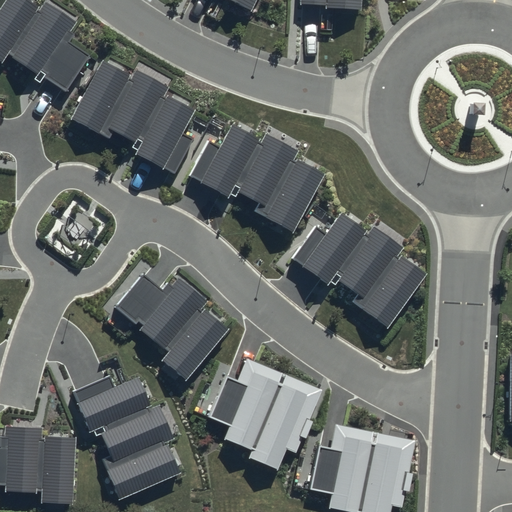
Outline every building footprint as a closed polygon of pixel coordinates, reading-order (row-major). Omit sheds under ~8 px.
[(24,0),(4,0),(0,7),(0,61),(6,53),(64,91),(89,53),(65,37),(76,20),(44,0),(41,0),(36,8),(24,0)] [(211,0),(212,0),(225,0),(246,11),(251,0),(211,0)] [(301,0),(301,12),(323,13),(324,7),(358,8),(358,0),(301,0)] [(125,147),(163,167),(194,108),(162,92),(167,83),(134,65),(129,75),(100,59),(70,117),(99,132),(103,124),(130,138),(125,147)] [(254,210),(292,230),(323,171),(291,155),(296,146),(263,128),(258,137),(229,122),(199,180),(228,195),(232,187),(259,200),(254,210)] [(350,299),(384,324),(424,271),(395,250),(401,242),(371,219),(365,228),(338,208),(300,261),(327,280),(332,273),(356,290),(350,299)] [(185,376),(228,322),(203,303),(208,296),(176,270),(162,288),(141,270),(114,304),(167,347),(160,356),(185,376)] [(292,450),(317,386),(242,357),(233,380),(222,375),(205,418),(225,426),(221,438),(250,449),(247,456),(274,467),(282,446),(292,450)] [(102,457),(119,496),(180,469),(165,437),(175,433),(160,399),(150,403),(137,373),(77,399),(91,429),(99,425),(111,453),(102,457)] [(70,500),(74,432),(42,430),(42,422),(1,419),(0,442),(0,441),(0,484),(39,487),(38,499),(70,500)] [(402,506),(416,439),(337,422),(332,446),(320,443),(311,489),(332,493),(329,506),(360,511),(359,511),(389,511),(391,504),(402,506)]
